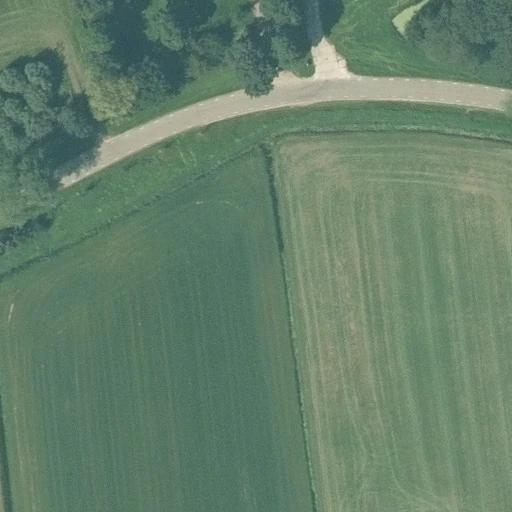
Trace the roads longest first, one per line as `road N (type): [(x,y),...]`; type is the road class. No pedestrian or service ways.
road 1 (tertiary): [(511,107),(408,90),(241,103),(134,143),(0,212)]
road 2 (track): [(389,0),(326,44),(333,93)]
